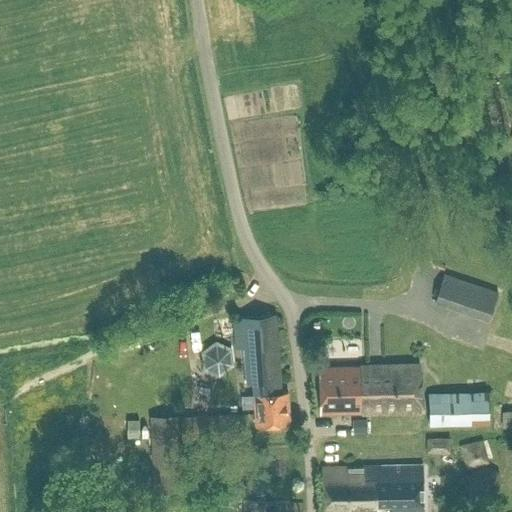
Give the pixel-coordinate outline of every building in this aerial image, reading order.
[(434,300),(488,319),(497,292),(443,273),(434,300)] [(251,383),(252,393),(253,398),(254,425),(288,423),(287,391),(281,391),(275,313),(233,317),(238,384),(251,383)] [(229,321),(209,322),(211,351),(199,351),(201,377),(232,376),(229,321)] [(187,333),(188,354),(204,353),(203,332),(187,333)] [(367,365),(369,411),(419,409),(418,363),(367,365)] [(369,411),(367,365),(317,367),(319,413),(369,411)] [(488,420),(487,390),(427,393),(429,423),(488,420)] [(239,437),(238,413),(180,415),(181,440),(239,437)] [(179,414),(149,415),(152,492),(181,491),(179,414)] [(127,419),(127,437),(138,437),(138,419),(127,419)] [(425,440),(426,456),(445,455),(444,439),(425,440)] [(481,443),(458,449),(464,471),(487,465),(481,443)] [(374,465),(375,505),(376,505),(390,505),(390,511),(422,511),(421,464),(374,465)] [(375,505),(374,465),(361,465),(361,466),(320,467),(321,511),(376,511),(376,505),(375,505)] [(496,499),(494,471),(464,472),(466,500),(496,499)] [(263,511),(263,496),(262,496),(242,497),(242,511),(263,511)] [(301,511),(301,501),(271,503),(272,511),(266,511),(265,511),(301,511)]
